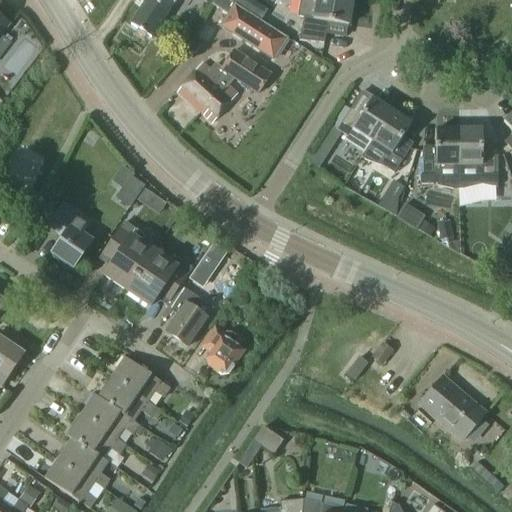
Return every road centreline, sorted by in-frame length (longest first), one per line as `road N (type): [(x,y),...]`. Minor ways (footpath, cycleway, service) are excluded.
road 1 (tertiary): [(250,222),(190,176),(127,110),(53,0)]
road 2 (tertiary): [(511,352),(250,222)]
road 3 (residential): [(250,222),(346,79),(412,44)]
road 4 (residential): [(0,440),(86,315)]
road 5 (residential): [(197,394),(86,315)]
